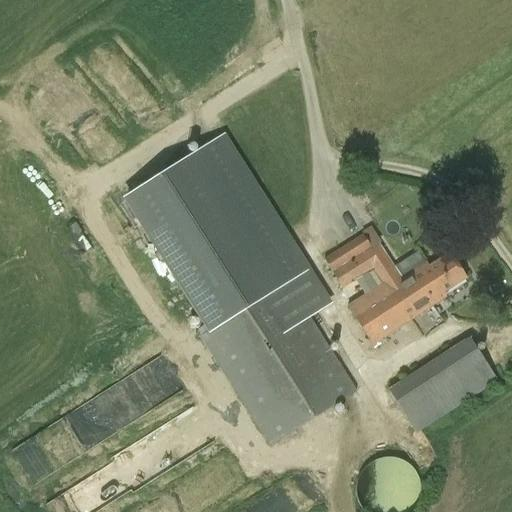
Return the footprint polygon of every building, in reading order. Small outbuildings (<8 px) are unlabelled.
[(201,339),(271,448),(358,392),(307,308),(326,296),(238,148),(151,207),(223,325),(201,339)] [(402,280),(398,275),(377,244),(370,248),(362,236),(323,260),(343,290),(372,272),(380,287),(347,308),(371,346),(433,306),(426,295),(428,294),(423,287),(424,286),(415,272),(402,280)] [(426,295),(433,306),(445,298),(443,294),(466,279),(450,254),(429,268),(426,264),(415,272),(424,286),(423,287),(428,294),(426,295)] [(497,382),(469,339),(387,391),(416,435),(497,382)] [(357,482),(355,491),(357,501),(361,510),(363,511),(412,511),(418,504),(420,494),(419,484),(416,475),(410,468),(403,462),(394,459),(384,459),(375,461),(367,466),(361,473),(357,482)]
